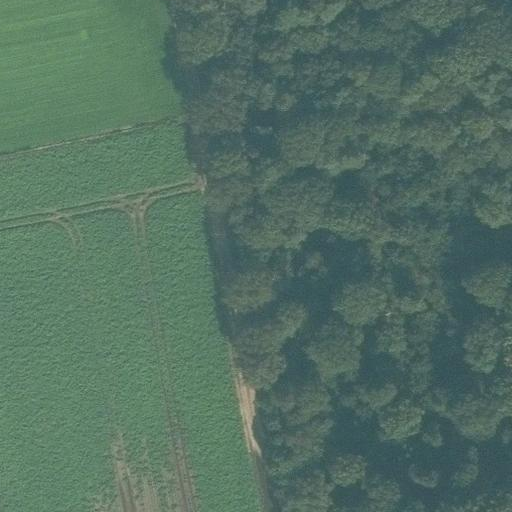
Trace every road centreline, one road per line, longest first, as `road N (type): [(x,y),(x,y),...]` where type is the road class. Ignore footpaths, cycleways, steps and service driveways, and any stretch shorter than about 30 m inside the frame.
road 1 (track): [(281,511),(210,144)]
road 2 (track): [(210,144),(511,92)]
road 3 (track): [(210,144),(181,0)]
